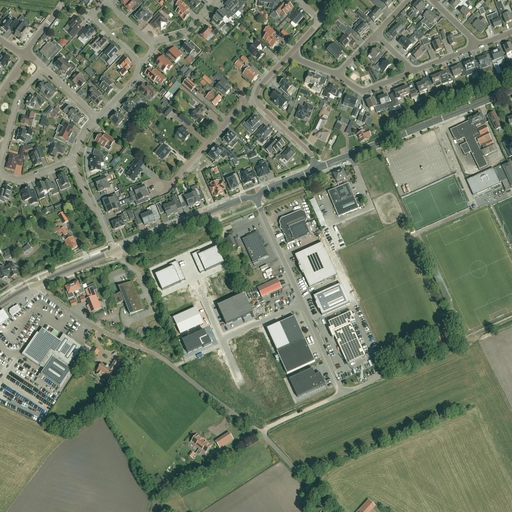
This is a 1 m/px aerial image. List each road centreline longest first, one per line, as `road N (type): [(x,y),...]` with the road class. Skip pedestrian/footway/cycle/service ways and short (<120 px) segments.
road 1 (unclassified): [(335,511),(261,432),(166,361),(98,329),(34,284)]
road 2 (tertiary): [(316,169),(511,90)]
road 3 (tertiary): [(113,252),(255,194)]
road 4 (residential): [(171,185),(236,111),(258,103)]
